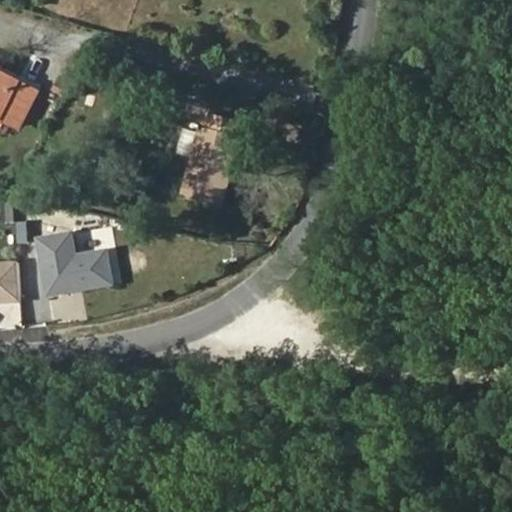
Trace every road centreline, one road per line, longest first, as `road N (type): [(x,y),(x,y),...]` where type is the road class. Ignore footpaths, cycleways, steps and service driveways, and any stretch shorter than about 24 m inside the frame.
road 1 (residential): [(0,364),(177,339),(284,293),(365,149),(371,0)]
road 2 (track): [(229,317),(325,352),(511,383)]
